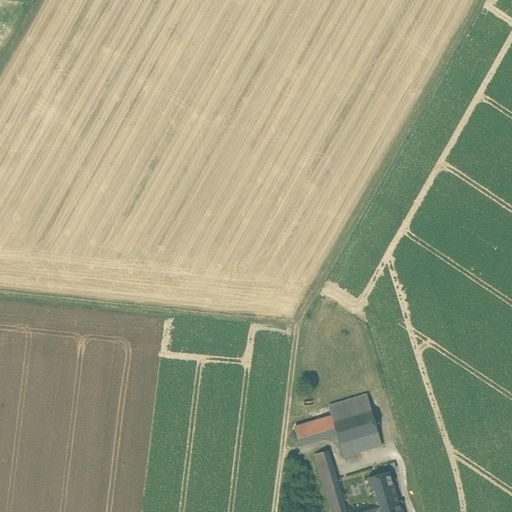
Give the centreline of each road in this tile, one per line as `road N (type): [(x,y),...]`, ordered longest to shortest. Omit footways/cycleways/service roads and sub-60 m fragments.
road 1 (track): [(275,511),(297,325),(482,0)]
road 2 (track): [(0,296),(297,325)]
